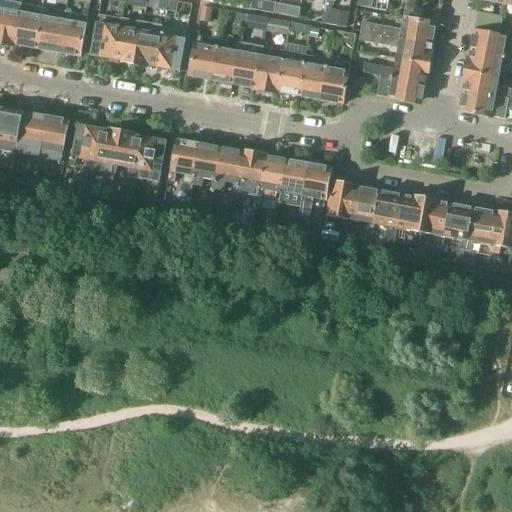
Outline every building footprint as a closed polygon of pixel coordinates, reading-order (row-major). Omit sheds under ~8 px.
[(147,0),(125,0),(125,3),(125,5),(146,9),(147,0)] [(167,11),(169,1),(166,0),(150,0),(149,8),(167,11)] [(229,0),(228,5),(251,9),(252,0),(229,0)] [(252,0),(251,9),(276,13),(278,4),(257,0),(252,0)] [(358,0),(357,7),(387,12),(389,0),(358,0)] [(406,0),(404,19),(412,21),(415,0),(406,0)] [(0,44),(16,47),(16,46),(15,46),(22,5),(1,1),(0,1),(0,3),(0,44)] [(185,3),(170,1),(168,11),(181,14),(181,15),(183,16),(185,3)] [(301,8),(278,4),(276,13),(299,18),(301,8)] [(22,5),(15,46),(16,46),(36,50),(44,9),(22,5)] [(209,23),(212,9),(202,7),(200,21),(209,23)] [(44,9),(36,50),(58,54),(65,13),(58,12),(56,22),(46,20),(47,10),(44,9)] [(422,22),(437,25),(438,25),(440,12),(424,10),(422,22)] [(65,13),(58,54),(80,58),(88,17),(65,13)] [(347,26),(349,17),(330,13),(328,23),(347,26)] [(504,18),(478,13),(475,28),(501,33),(504,18)] [(237,14),(235,24),(246,26),(248,16),(237,14)] [(99,16),(92,57),(114,61),(122,20),(99,16)] [(288,36),(291,23),(269,19),(267,32),(288,36)] [(363,23),(361,32),(433,45),(437,25),(422,22),(412,21),(404,19),(402,30),(363,23)] [(122,20),(114,61),(123,62),(122,63),(136,66),(143,24),(122,20)] [(143,24),(136,66),(149,68),(149,67),(158,69),(165,28),(143,24)] [(311,29),(311,27),(298,24),(296,33),(310,35),(311,29)] [(165,28),(158,69),(180,73),(187,32),(183,31),(182,40),(172,38),(174,29),(165,28)] [(310,35),(309,38),(318,40),(320,31),(311,29),(310,35)] [(361,33),(359,41),(372,44),(372,45),(380,46),(399,50),(397,59),(430,65),(433,52),(432,52),(433,45),(361,32),(361,33)] [(475,32),(471,53),(511,59),(511,50),(504,49),(506,38),(475,32)] [(344,33),(342,42),(355,44),(356,36),(344,33)] [(197,37),(190,78),(213,82),(220,41),(211,39),(209,48),(200,46),(202,38),(197,37)] [(220,41),(213,82),(234,86),(240,54),(242,46),(237,45),(236,53),(227,52),(229,43),(220,41)] [(240,54),(234,86),(255,89),(256,90),(262,58),(263,50),(242,46),(240,54)] [(255,89),(254,90),(279,95),(279,94),(278,94),(285,53),(264,50),(263,50),(262,58),(256,90),(255,89)] [(285,53),(278,94),(279,94),(299,97),(306,57),(285,53)] [(469,59),(467,72),(500,78),(501,68),(501,67),(511,69),(511,59),(471,53),(470,59),(469,59)] [(306,57),(299,97),(321,101),(328,61),(306,57)] [(365,64),(363,73),(375,76),(381,78),(381,77),(426,85),(427,79),(428,79),(430,65),(397,59),(395,70),(365,64)] [(328,61),(321,101),(344,105),(346,91),(348,84),(350,71),(351,65),(328,61)] [(357,72),(350,71),(348,84),(354,85),(357,72)] [(465,86),(464,92),(511,100),(511,90),(498,88),(500,78),(467,72),(464,85),(465,86)] [(379,89),(377,97),(416,104),(423,100),(425,92),(426,85),(381,77),(381,78),(379,89)] [(463,99),(461,106),(466,113),(467,113),(506,120),(508,109),(511,109),(511,100),(464,92),(463,99)] [(3,110),(0,126),(0,151),(8,152),(17,154),(25,114),(3,110)] [(25,114),(17,154),(39,158),(46,117),(25,114)] [(40,158),(37,171),(47,173),(50,160),(61,163),(69,122),(46,117),(39,158),(40,158)] [(72,167),(71,167),(76,168),(77,160),(86,162),(79,196),(89,197),(92,184),(95,171),(94,171),(101,131),(79,127),(72,167)] [(101,131),(94,171),(95,171),(116,175),(117,168),(117,166),(123,134),(110,131),(110,132),(101,131)] [(123,134),(117,166),(129,169),(128,177),(137,179),(145,139),(136,137),(137,136),(123,134)] [(145,139),(137,179),(160,183),(160,180),(167,143),(145,139)] [(178,141),(171,182),(175,183),(177,174),(186,176),(184,184),(181,184),(180,193),(182,193),(191,195),(193,187),(201,146),(178,141)] [(201,146),(193,187),(201,188),(202,180),(211,181),(209,190),(215,191),(222,150),(201,146)] [(222,150),(215,191),(223,192),(225,184),(234,185),(232,194),(237,195),(244,153),(243,153),(222,150)] [(244,153),(237,195),(245,196),(246,188),(256,189),(254,198),(258,198),(266,157),(267,158),(267,157),(243,152),(243,153),(244,153)] [(258,198),(256,210),(268,212),(277,214),(280,202),(287,161),(267,158),(266,157),(258,198)] [(287,161),(280,202),(298,206),(298,208),(301,209),(309,165),(287,161)] [(301,209),(299,219),(310,221),(314,200),(326,202),(329,182),(332,169),(309,165),(301,209)] [(333,183),(327,217),(351,221),(357,189),(358,189),(358,188),(333,183)] [(92,184),(89,197),(98,199),(101,185),(92,184)] [(132,205),(135,188),(126,186),(123,204),(132,205)] [(357,189),(351,221),(375,226),(381,193),(358,189),(357,189)] [(191,195),(182,193),(179,213),(188,214),(191,195)] [(381,193),(375,226),(388,228),(383,251),(392,253),(394,253),(397,235),(398,230),(404,197),(381,193)] [(158,195),(150,194),(146,214),(154,215),(158,195)] [(404,197),(398,230),(406,232),(421,234),(428,200),(415,198),(415,199),(404,197)] [(428,200),(421,234),(445,239),(451,206),(440,204),(440,203),(428,200)] [(212,203),(203,201),(200,217),(210,219),(212,203)] [(451,206),(445,239),(463,242),(462,251),(466,252),(467,252),(474,210),(451,206)] [(232,223),(232,224),(252,227),(255,211),(235,207),(234,215),(232,223)] [(466,252),(464,266),(472,268),(472,267),(475,252),(471,252),(473,243),(492,246),(498,214),(497,214),(474,210),(467,252),(466,252)] [(216,220),(232,223),(234,215),(217,212),(216,220)] [(264,229),(274,231),(276,217),(277,214),(268,212),(264,229)] [(492,246),(491,253),(500,255),(502,248),(511,250),(511,215),(497,213),(497,214),(498,214),(492,246)] [(298,225),(296,235),(319,239),(320,231),(298,227),(298,225)] [(346,245),(348,238),(348,236),(323,231),(322,241),(346,245)] [(348,238),(346,245),(356,247),(358,233),(349,231),(348,236),(348,238)] [(403,249),(401,259),(416,262),(419,247),(419,245),(410,243),(409,250),(403,249)] [(429,249),(419,247),(416,262),(427,264),(429,249)] [(511,262),(490,259),(488,270),(488,271),(511,275),(511,271),(511,262)] [(0,304),(15,301),(7,270),(0,271),(0,304)]
